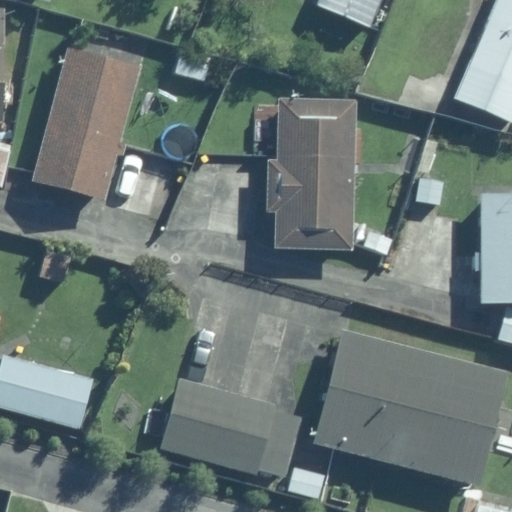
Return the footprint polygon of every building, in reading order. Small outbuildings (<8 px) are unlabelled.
[(13,0),(44,9),(46,0),(13,0)] [(379,0),(322,0),(317,13),(365,34),(379,0)] [(511,119),(511,0),(496,0),(452,104),(508,129),(511,119)] [(132,70),(59,51),(21,184),(95,205),(108,158),(115,160),(118,150),(112,147),(132,70)] [(206,59),(176,51),(169,75),(199,83),(206,59)] [(346,104),(270,101),(269,163),(257,163),(257,215),(264,215),(265,252),(344,253),(346,104)] [(439,184),(412,181),(410,203),(436,208),(439,184)] [(511,306),(511,196),(470,197),(471,307),(511,306)] [(386,240),(365,230),(358,249),(380,257),(386,240)] [(511,312),(499,309),(490,338),(511,344),(511,312)] [(470,492),(499,384),(345,343),(317,452),(470,492)] [(91,386),(0,362),(0,413),(78,434),(91,386)] [(295,426),(177,389),(157,451),(276,488),(295,426)] [(511,432),(503,430),(492,462),(511,468),(511,432)]
